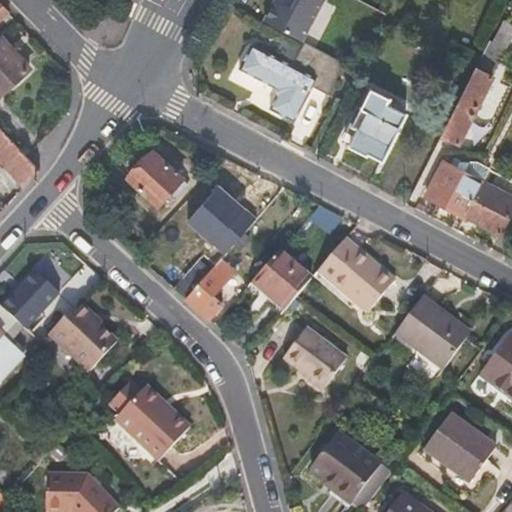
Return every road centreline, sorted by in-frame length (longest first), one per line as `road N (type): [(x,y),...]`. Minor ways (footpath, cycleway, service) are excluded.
road 1 (residential): [(128,77),(511,281)]
road 2 (residential): [(269,511),(235,375),(64,211),(52,188)]
road 3 (tertiary): [(52,188),(128,77)]
road 4 (residential): [(29,0),(78,50),(128,77)]
